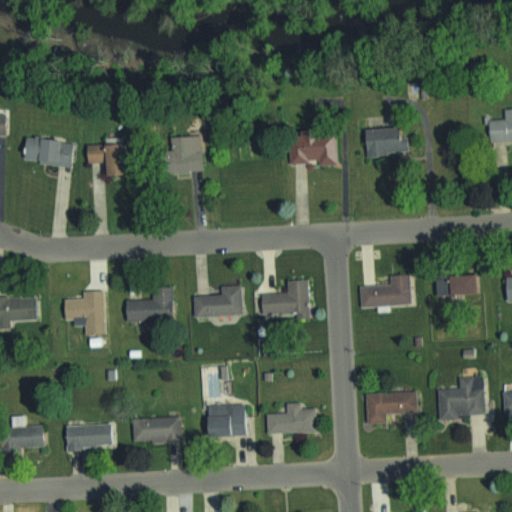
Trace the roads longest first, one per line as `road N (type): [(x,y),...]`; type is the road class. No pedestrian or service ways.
road 1 (residential): [(511,221),(59,248),(0,232)]
road 2 (residential): [(511,462),(0,491)]
road 3 (residential): [(349,511),(335,232)]
